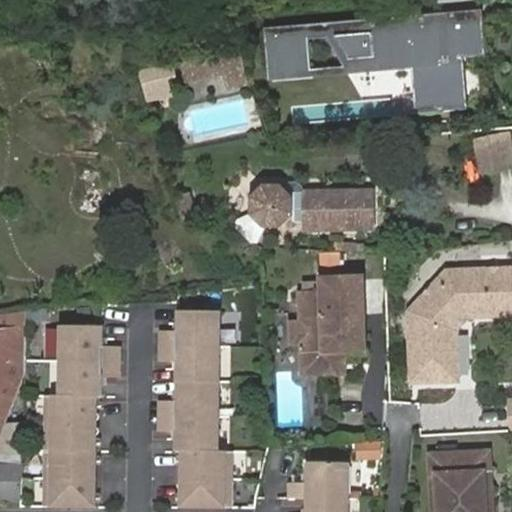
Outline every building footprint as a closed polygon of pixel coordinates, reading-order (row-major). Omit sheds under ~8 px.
[(311,67),(309,36),(326,34),(344,65),(415,59),(419,111),(464,107),(460,56),(486,54),(483,21),(435,24),(435,15),(267,28),(271,70),(311,67)] [(246,71),(239,46),(183,58),(187,77),(225,69),(227,75),(246,71)] [(229,85),(248,81),(246,71),(227,75),(229,85)] [(511,151),(508,132),(473,139),(480,174),(511,167),(511,151)] [(287,221),(298,220),(299,228),(371,227),(370,189),(300,191),(298,185),(292,180),(285,180),(279,183),(274,180),(257,181),(244,194),(245,214),(257,225),(287,224),(287,221)] [(342,267),(340,252),(318,254),(320,269),(342,267)] [(511,266),(443,272),(410,311),(414,384),(458,382),(454,330),(448,324),(459,312),(465,317),(511,313),(511,266)] [(331,357),(346,357),(368,355),(366,319),(364,279),(320,280),(320,286),(317,286),(317,294),(294,295),(296,324),(285,325),(287,349),(297,349),(298,380),(332,379),(331,357)] [(28,369),(30,310),(0,314),(0,454),(24,459),(25,425),(4,425),(28,369)] [(221,311),(178,311),(178,332),(160,331),(160,346),(160,361),(178,362),(178,382),(178,401),(160,401),(159,416),(160,431),(177,431),(178,452),(182,452),(182,508),(234,508),(234,452),(221,452),(221,311)] [(448,324),(454,330),(465,317),(459,312),(448,324)] [(103,327),(60,327),(60,398),(46,398),(46,508),(98,508),(98,480),(98,453),(98,425),(98,398),(103,398),(103,377),(121,377),(121,362),(122,347),(103,347),(103,327)] [(347,378),(346,357),(331,357),(332,379),(347,378)] [(489,511),(487,454),(430,457),(432,511),(457,510),(456,511),(489,511)] [(349,511),(350,463),(307,463),(307,483),(289,483),(289,498),(307,498),(307,511),(349,511)] [(0,466),(0,501),(23,503),(24,468),(0,466)]
